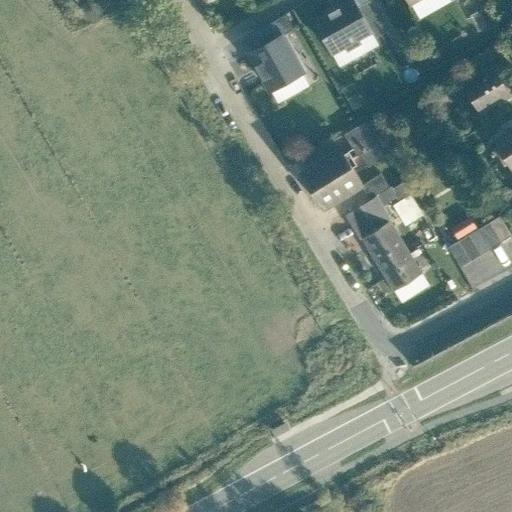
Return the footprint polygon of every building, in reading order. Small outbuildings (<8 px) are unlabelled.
[(354,0),(351,0),(313,22),(333,56),(373,34),(354,0)] [(283,30),(246,51),(268,90),(305,69),(283,30)] [(494,64),(463,83),(480,111),(511,92),(494,64)] [(364,120),(343,133),(355,153),(376,140),(364,120)] [(511,126),(493,137),(511,168),(511,126)] [(362,181),(339,142),(298,167),(321,206),(362,181)] [(386,184),(379,172),(363,181),(370,193),(386,184)] [(418,192),(398,199),(406,222),(426,215),(418,192)] [(347,214),(362,236),(390,218),(376,195),(347,214)] [(496,215),(450,246),(462,264),(509,233),(496,215)] [(469,216),(451,226),(459,239),(476,228),(469,216)] [(390,218),(362,236),(393,286),(422,268),(390,218)]
